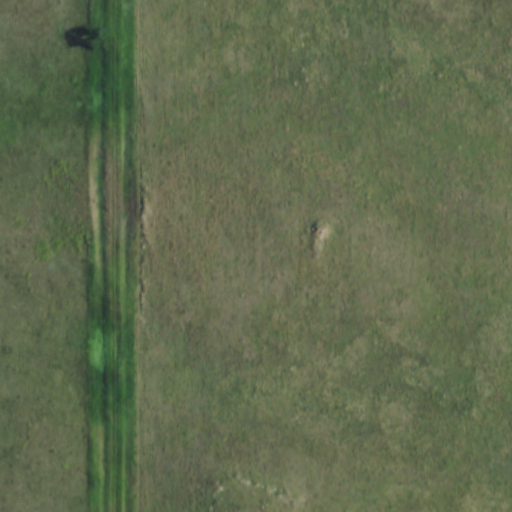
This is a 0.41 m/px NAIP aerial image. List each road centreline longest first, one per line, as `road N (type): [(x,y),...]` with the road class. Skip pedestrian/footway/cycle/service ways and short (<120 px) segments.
road 1 (track): [(119,511),(120,0)]
road 2 (track): [(119,380),(511,345)]
